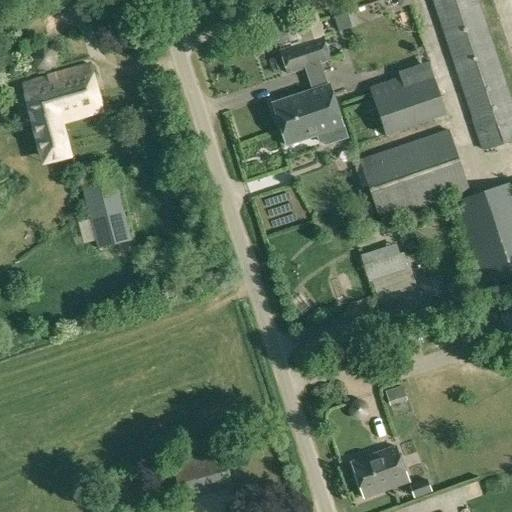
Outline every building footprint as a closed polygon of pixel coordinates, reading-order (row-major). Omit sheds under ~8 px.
[(409,0),(397,0),(400,9),(411,5),(409,0)] [(432,0),(484,151),(511,141),(511,99),(478,0),(432,0)] [(403,20),(396,21),(395,5),(358,8),(360,23),(373,22),(374,42),(405,39),(403,20)] [(356,11),(341,13),(343,27),(358,25),(356,11)] [(324,14),(303,20),(302,18),(279,24),(285,47),(329,36),(324,14)] [(334,60),(327,38),(283,53),(290,74),(334,60)] [(48,74),(57,69),(60,59),(54,50),(44,47),(36,52),(33,63),(38,71),(48,74)] [(344,107),(355,145),(386,135),(386,136),(447,116),(430,61),(368,83),(373,97),(344,107)] [(23,83),(45,163),(72,155),(63,122),(103,111),(90,64),(23,83)] [(274,103),(288,144),(316,135),(319,145),(326,148),(348,140),(330,84),(274,103)] [(360,159),(364,169),(382,222),(452,198),(453,202),(472,195),(449,128),(360,159)] [(488,162),(493,177),(511,171),(506,156),(488,162)] [(80,174),(98,249),(128,241),(109,166),(80,174)] [(351,198),(367,195),(360,167),(345,171),(351,198)] [(511,181),(472,195),(453,202),(482,288),(511,277),(511,181)] [(403,242),(368,255),(377,280),(412,267),(403,242)] [(167,295),(170,303),(176,301),(173,293),(167,295)] [(507,337),(511,335),(511,311),(501,314),(507,337)] [(360,344),(367,367),(389,361),(387,353),(420,344),(416,328),(360,344)] [(389,405),(407,400),(403,386),(385,391),(389,405)] [(353,465),(364,495),(409,478),(398,448),(353,465)] [(185,479),(192,499),(239,483),(233,464),(185,479)] [(412,486),(416,497),(432,491),(428,481),(412,486)] [(209,511),(205,499),(195,502),(198,511),(209,511)]
